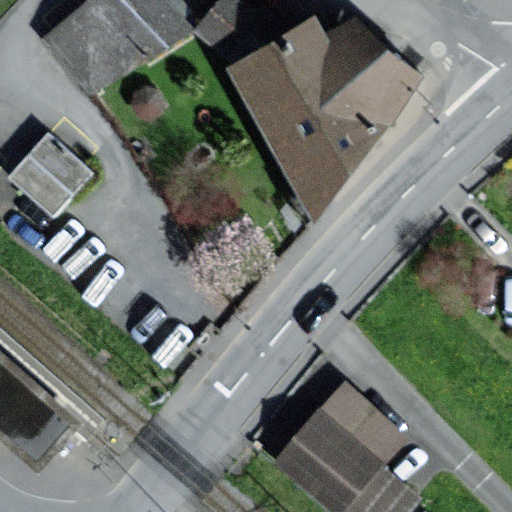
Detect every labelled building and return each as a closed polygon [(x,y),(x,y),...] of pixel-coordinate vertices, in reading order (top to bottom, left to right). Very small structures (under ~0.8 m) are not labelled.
[(200,35),(171,0),(101,0),(51,41),(97,98),(200,35)] [(289,34),(242,0),(226,0),(200,35),(237,62),(228,70),(317,223),(427,79),(364,16),(332,45),(320,20),(289,34)] [(100,179),(53,138),(13,182),(60,224),(100,179)] [(87,425),(0,346),(0,434),(44,474),(87,425)] [(412,440),(347,387),(279,470),(329,511),(421,511),(426,506),(385,472),(412,440)]
